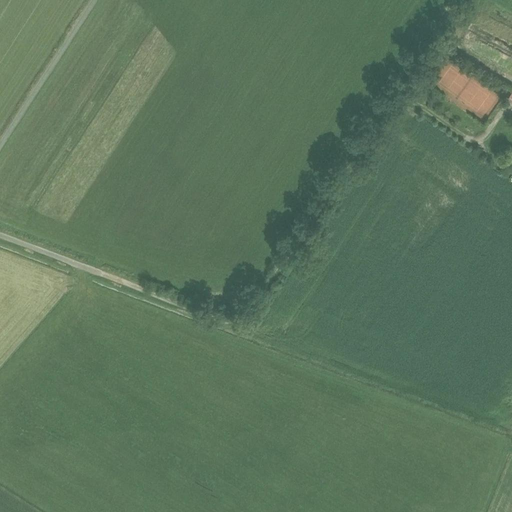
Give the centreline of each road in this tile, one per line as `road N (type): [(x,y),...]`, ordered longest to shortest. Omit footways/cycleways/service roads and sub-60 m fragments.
road 1 (unclassified): [(237,322),(0,236)]
road 2 (unclassified): [(89,0),(0,138)]
